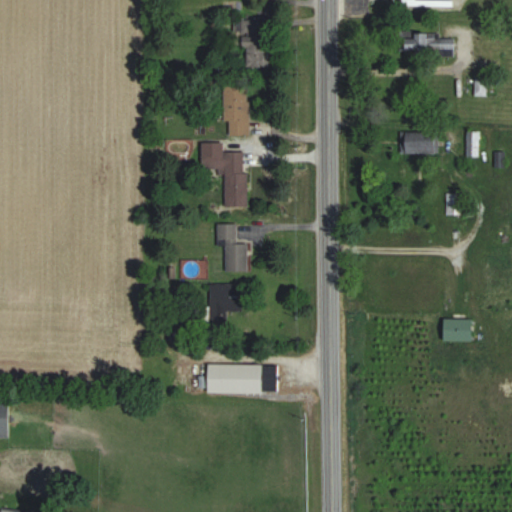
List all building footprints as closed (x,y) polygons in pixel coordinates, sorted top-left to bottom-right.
[(276,12),(243,12),(243,33),(276,33),(276,12)] [(250,49),(249,68),(273,68),(273,54),(270,53),(270,37),(245,36),(244,49),(250,49)] [(458,36),(422,36),(422,54),(458,54),(458,36)] [(470,157),(483,157),(483,131),(470,131),(470,157)] [(441,132),(409,132),(409,153),(441,153),(441,132)] [(249,152),(204,152),(204,172),(228,172),(228,203),(249,203),(249,152)] [(450,214),(468,214),(468,194),(450,194),(450,214)] [(252,243),(240,243),(240,223),(220,223),(220,246),(228,246),(228,271),(252,271),(252,243)] [(213,284),(214,322),(233,322),(233,312),(247,311),(247,284),(213,284)] [(478,339),(478,317),(449,317),(448,339),(478,339)] [(211,364),(211,391),(282,391),(282,364),(211,364)] [(0,437),(14,437),(14,403),(0,402),(0,437)]
